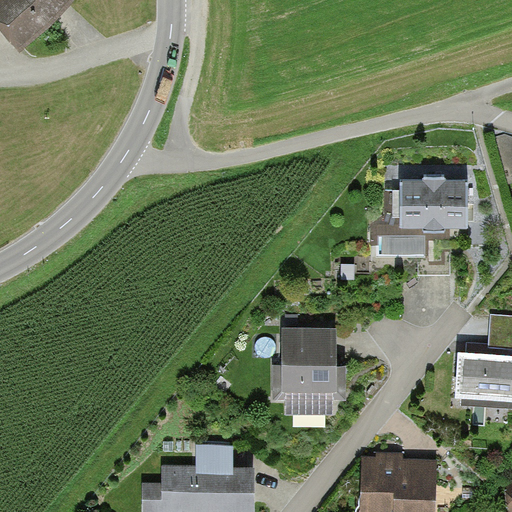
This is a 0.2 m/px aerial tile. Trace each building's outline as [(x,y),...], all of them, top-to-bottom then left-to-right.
[(0,0),(0,13),(32,49),(80,0),(0,0)] [(511,178),(511,137),(507,136),(496,138),(508,179),(511,178)] [(479,178),(406,181),(407,229),(481,226),(479,178)] [(511,317),(497,317),(496,356),(511,356),(511,317)] [(348,329),(287,332),(290,405),(352,402),(348,329)] [(511,402),(511,356),(496,356),(471,354),(469,401),(511,402)] [(431,392),(454,396),(459,370),(435,366),(431,392)] [(150,511),(265,511),(265,467),(241,467),(241,444),(205,445),(205,468),(169,468),(169,483),(151,484),(150,511)] [(410,461),(371,460),(368,511),(446,511),(448,469),(409,468),(410,461)]
